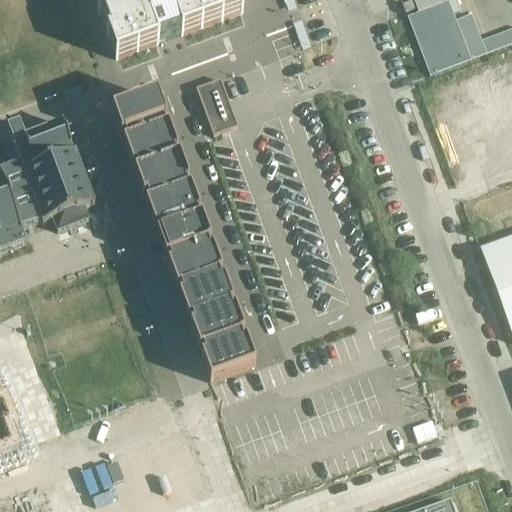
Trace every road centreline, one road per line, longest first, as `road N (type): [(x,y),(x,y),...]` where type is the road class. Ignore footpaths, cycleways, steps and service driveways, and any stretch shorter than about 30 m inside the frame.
road 1 (unclassified): [(343,10),(457,316)]
road 2 (unclassified): [(457,316),(192,412)]
road 3 (unclassified): [(343,10),(77,102)]
road 4 (unclassified): [(192,412),(0,482)]
road 5 (unclassified): [(192,412),(124,229)]
road 6 (unclassified): [(457,316),(511,460)]
road 7 (unclassified): [(77,102),(124,229)]
road 8 (unclassified): [(124,229),(0,276)]
